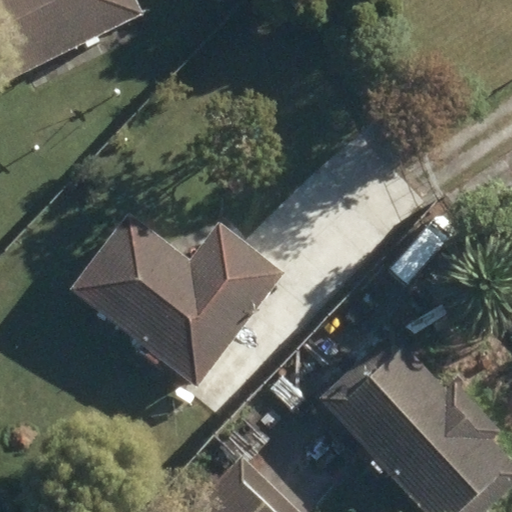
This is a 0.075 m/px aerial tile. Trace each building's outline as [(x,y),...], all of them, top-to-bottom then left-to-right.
[(0,0),(0,90),(143,21),(132,0),(0,0)] [(306,148),(322,173),(386,131),(369,106),(306,148)] [(71,297),(198,393),(282,280),(217,232),(190,268),(127,223),(71,297)] [(319,405),(419,511),(491,511),(511,492),(511,464),(493,445),(501,438),(455,389),(447,397),(391,338),(319,405)] [(196,511),(290,511),(241,466),(196,511)]
